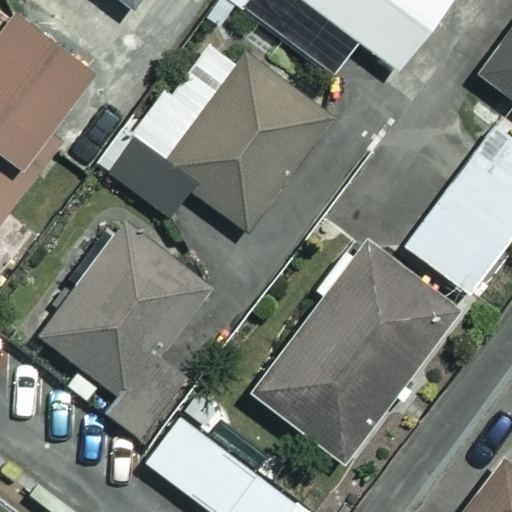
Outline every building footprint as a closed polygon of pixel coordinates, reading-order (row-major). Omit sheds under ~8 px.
[(0,197),(99,59),(14,0),(5,0),(0,8),(0,197)] [(134,0),(108,0),(125,13),(134,0)] [(434,0),(288,0),(348,40),(389,67),(434,0)] [(511,26),(475,74),(511,104),(511,26)] [(240,55),(152,168),(235,233),(323,120),(240,55)] [(511,225),(511,144),(488,126),(398,244),(461,292),(511,225)] [(208,288),(131,220),(36,329),(104,389),(90,405),(129,439),(180,381),(149,354),(208,288)] [(456,314),(361,241),(243,394),(337,467),(456,314)] [(298,511),(173,417),(139,463),(203,511),(298,511)] [(511,511),(511,470),(497,459),(454,511),(511,511)]
